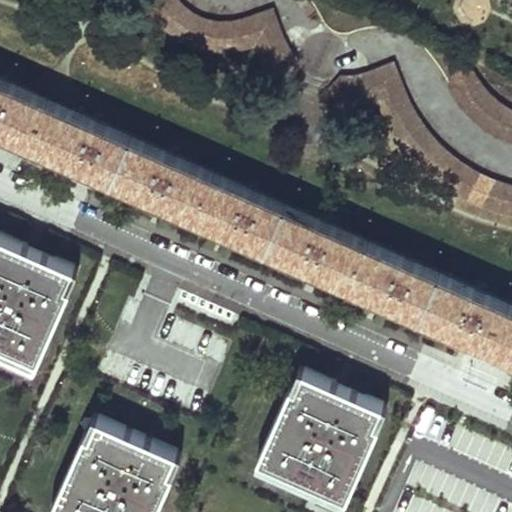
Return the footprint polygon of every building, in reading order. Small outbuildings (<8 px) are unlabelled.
[(293,78),(297,58),(287,45),(271,5),(245,16),(216,19),(192,10),(181,0),(144,0),(149,10),(177,37),(213,50),(235,49),(253,45),(262,63),(274,76),(293,78)] [(511,182),(495,177),(473,167),(452,153),(434,136),(415,112),(403,87),(392,59),(365,70),(353,74),(338,74),(323,91),(339,105),(358,105),(374,100),(388,128),(409,157),(431,179),(457,195),(484,207),(511,213),(511,182)] [(511,105),(495,97),(472,68),(453,63),(447,84),(463,109),(491,134),(511,141),(511,105)] [(0,128),(51,151),(72,109),(0,76),(0,128)] [(511,354),(511,303),(72,109),(51,151),(511,354)] [(0,233),(0,347),(35,363),(77,267),(0,233)] [(298,365),(255,461),(343,499),(384,404),(298,365)] [(93,413),(50,508),(58,511),(152,511),(179,451),(93,413)]
